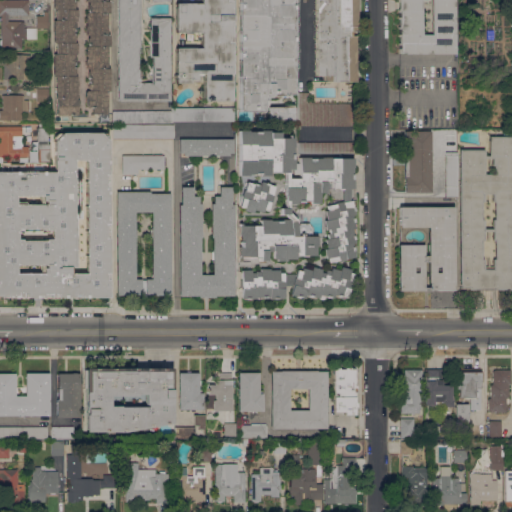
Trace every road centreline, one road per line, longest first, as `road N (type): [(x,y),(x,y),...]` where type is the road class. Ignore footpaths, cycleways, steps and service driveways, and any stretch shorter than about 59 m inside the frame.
road 1 (residential): [(377,511),(373,0)]
road 2 (secondary): [(332,332),(12,332)]
